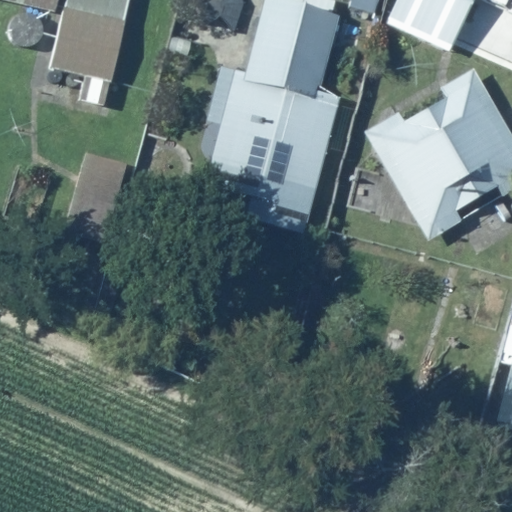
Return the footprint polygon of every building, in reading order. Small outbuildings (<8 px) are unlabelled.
[(0,0),(0,2),(46,16),(50,0),(0,0)] [(99,107),(126,0),(66,0),(49,70),(82,78),(76,101),(99,107)] [(335,1),(329,0),(256,0),(246,40),(222,34),(200,121),(217,125),(202,187),(249,199),(243,223),(303,239),(341,92),(352,95),(371,21),(332,11),(335,1)] [(471,0),(389,0),(379,26),(448,55),(471,0)] [(425,236),(499,196),(511,189),(511,138),(471,62),(363,120),(425,236)]
